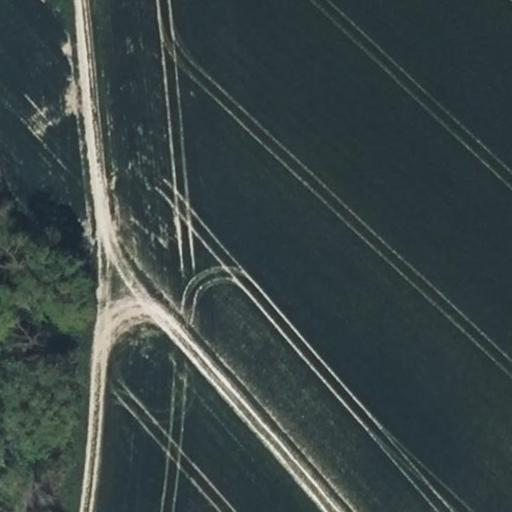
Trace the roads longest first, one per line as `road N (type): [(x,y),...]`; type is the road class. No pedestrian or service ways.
road 1 (track): [(85,0),(110,248),(337,511)]
road 2 (track): [(110,248),(80,511)]
